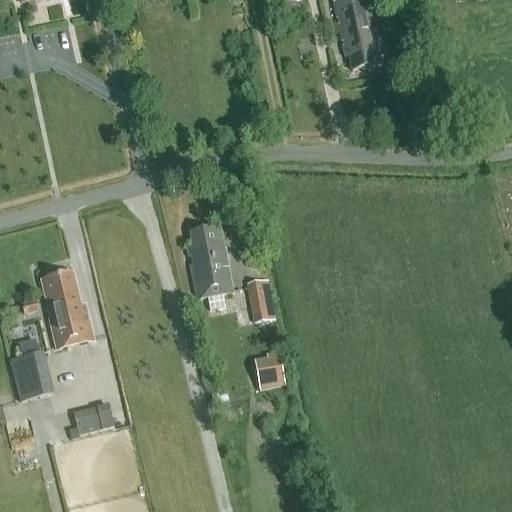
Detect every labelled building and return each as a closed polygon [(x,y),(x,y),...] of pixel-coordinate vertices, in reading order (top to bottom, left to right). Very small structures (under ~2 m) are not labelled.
[(381,67),(371,20),(366,0),(342,0),(333,2),(345,60),(349,59),(352,74),(381,67)] [(187,251),(197,302),(232,295),(220,230),(190,236),(192,250),(187,251)] [(80,309),(73,276),(41,284),(51,322),(50,323),(57,353),(94,344),(85,308),(80,309)] [(275,324),(268,284),(247,287),(253,327),(275,324)] [(36,313),(33,302),(18,306),(21,317),(36,313)] [(294,355),(266,357),(268,390),(296,387),(294,355)] [(21,407),(50,399),(40,358),(11,366),(21,407)] [(78,439),(114,431),(108,407),(73,415),(78,439)]
